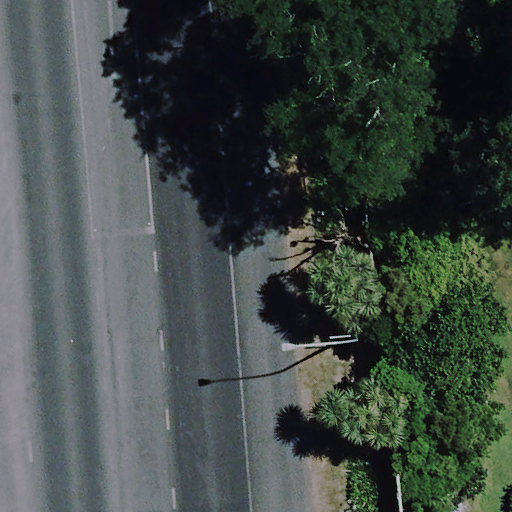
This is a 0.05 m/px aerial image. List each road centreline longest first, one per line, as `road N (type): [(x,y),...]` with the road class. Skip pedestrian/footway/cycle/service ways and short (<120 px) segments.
road 1 (primary): [(143,345),(107,0)]
road 2 (primary): [(154,511),(143,345)]
road 3 (unclassified): [(143,345),(0,363)]
